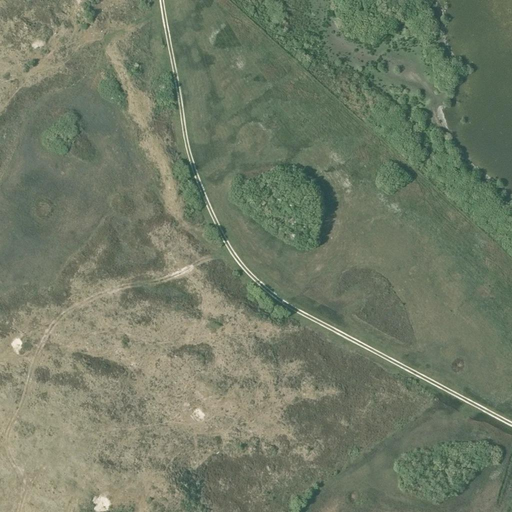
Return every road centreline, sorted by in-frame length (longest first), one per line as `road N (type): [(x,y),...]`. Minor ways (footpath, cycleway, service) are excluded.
road 1 (track): [(511,425),(282,302),(241,265),(209,214),(187,148),(162,0)]
road 2 (track): [(300,511),(327,479),(353,470),(448,391)]
